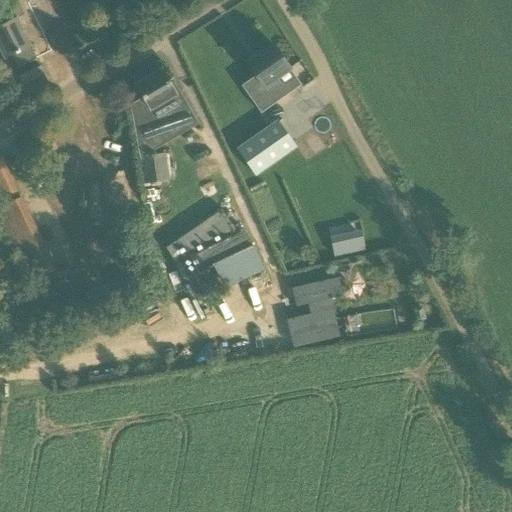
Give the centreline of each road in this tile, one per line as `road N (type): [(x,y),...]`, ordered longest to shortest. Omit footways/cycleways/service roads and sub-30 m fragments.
road 1 (unclassified): [(511,433),(280,0)]
road 2 (unclassified): [(0,136),(214,0)]
